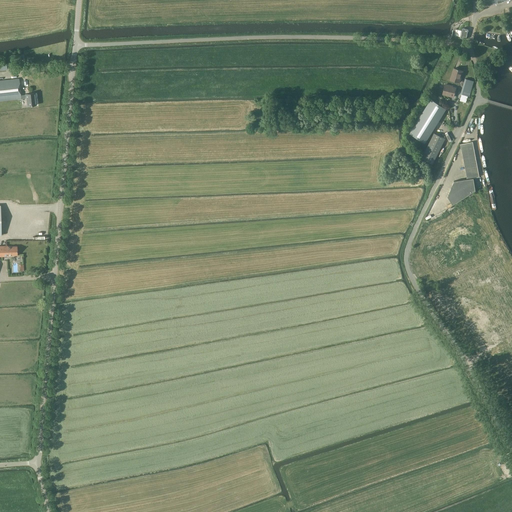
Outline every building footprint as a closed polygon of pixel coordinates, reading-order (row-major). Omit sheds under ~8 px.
[(450,80),(459,83),(462,71),(454,68),(450,80)] [(465,78),(463,86),(471,89),(474,81),(465,78)] [(0,81),(0,101),(21,99),(26,98),(27,106),(36,105),(35,93),(26,94),(26,95),(21,95),(19,79),(0,81)] [(442,94),(453,97),(455,88),(450,87),(450,86),(445,85),(442,94)] [(469,96),(471,89),(463,86),(460,94),(469,96)] [(430,99),(409,133),(425,143),(446,109),(430,99)] [(434,133),(422,158),(433,164),(445,138),(434,133)] [(461,144),(467,179),(474,178),(480,177),(473,142),(461,144)] [(454,181),(451,189),(465,188),(469,195),(476,190),(474,178),(467,179),(454,181)] [(453,205),(469,195),(465,188),(451,189),(448,196),(453,205)] [(0,256),(8,257),(8,256),(17,255),(17,246),(8,247),(8,246),(0,246),(0,256)]
